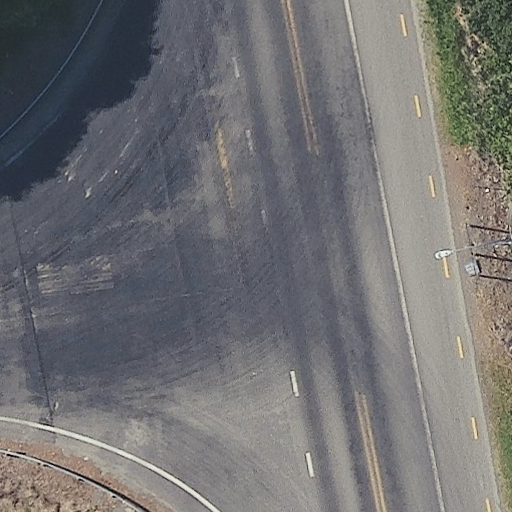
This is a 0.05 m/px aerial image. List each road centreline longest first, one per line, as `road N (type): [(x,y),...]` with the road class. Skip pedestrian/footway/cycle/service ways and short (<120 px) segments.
road 1 (unclassified): [(339,267),(0,317)]
road 2 (trunk): [(291,0),(339,267)]
road 3 (trunk): [(339,267),(385,511)]
